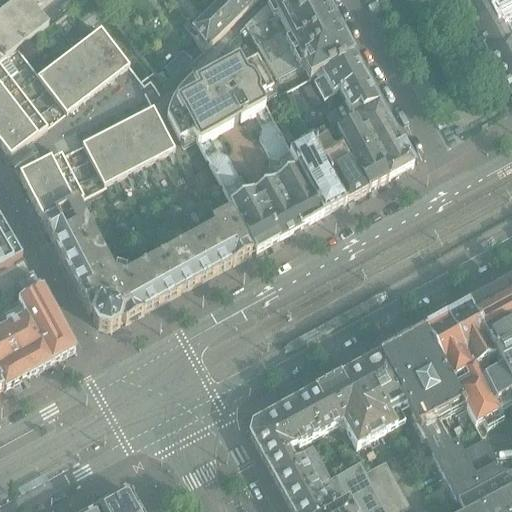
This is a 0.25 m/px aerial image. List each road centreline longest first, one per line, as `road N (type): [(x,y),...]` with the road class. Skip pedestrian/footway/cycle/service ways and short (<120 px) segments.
road 1 (tertiary): [(448,190),(145,357)]
road 2 (tertiary): [(210,408),(511,244)]
road 3 (residential): [(345,0),(448,190)]
road 4 (residential): [(105,380),(0,196)]
road 5 (tertiary): [(18,511),(133,450)]
